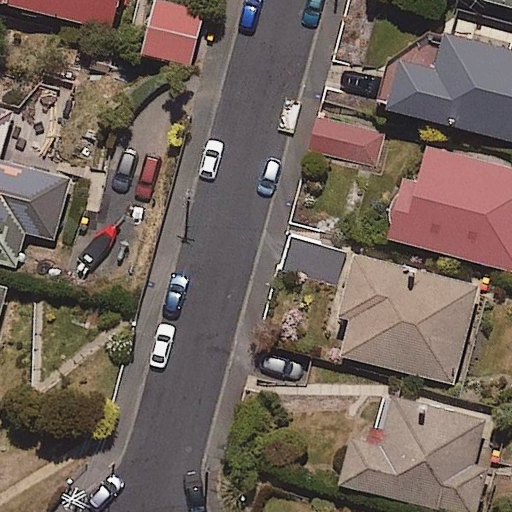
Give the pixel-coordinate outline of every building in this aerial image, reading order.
[(118,0),(0,0),(0,9),(110,35),(118,0)] [(511,0),(471,0),(511,10),(511,0)] [(204,14),(152,3),(140,59),(191,70),(204,14)] [(511,54),(444,38),(436,72),(395,62),(382,116),(511,147),(511,54)] [(21,110),(0,104),(0,260),(21,266),(29,232),(57,239),(73,179),(7,162),(21,110)] [(385,132),(316,116),(308,151),(378,167),(385,132)] [(511,170),(428,150),(418,188),(399,183),(385,243),(511,274),(511,170)] [(479,286),(351,253),(331,328),(346,331),(340,356),(454,385),(479,286)] [(0,324),(9,292),(0,289),(0,324)] [(390,400),(382,431),(368,428),(365,442),(352,439),(340,487),(443,511),(477,511),(487,470),(473,467),(484,422),(390,400)]
